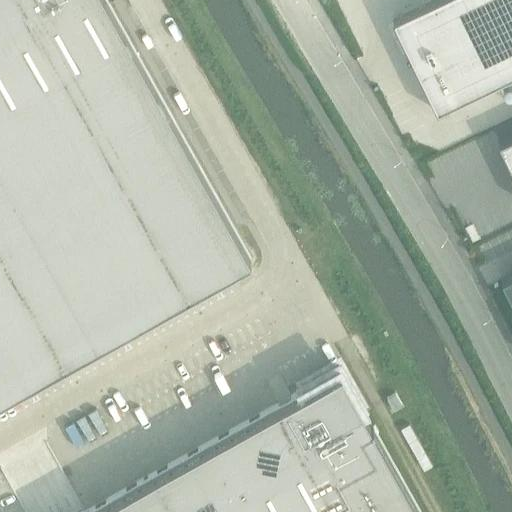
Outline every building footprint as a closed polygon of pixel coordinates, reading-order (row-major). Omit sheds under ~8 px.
[(0,0),(0,397),(250,258),(106,0),(0,0)] [(511,0),(432,0),(393,19),(437,110),(511,73),(511,0)] [(511,273),(501,279),(511,301),(511,273)] [(420,511),(364,411),(339,366),(302,386),(304,390),(299,392),(291,396),(278,404),(84,511),(420,511)] [(388,398),(394,408),(402,404),(395,394),(388,398)]
